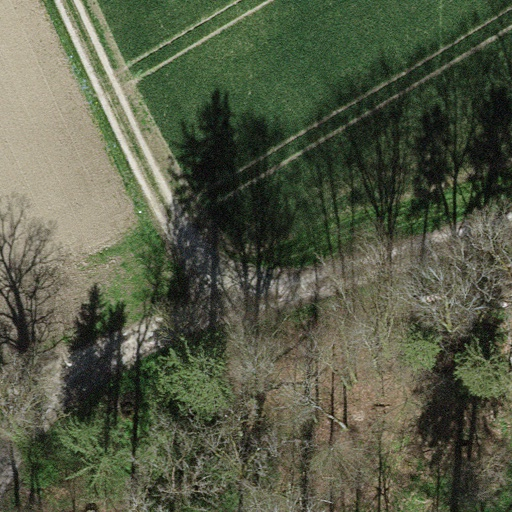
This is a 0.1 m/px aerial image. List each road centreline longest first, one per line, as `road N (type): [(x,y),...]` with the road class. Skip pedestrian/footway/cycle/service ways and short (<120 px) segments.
road 1 (track): [(511,225),(0,389)]
road 2 (track): [(66,0),(165,206),(212,269),(255,306)]
